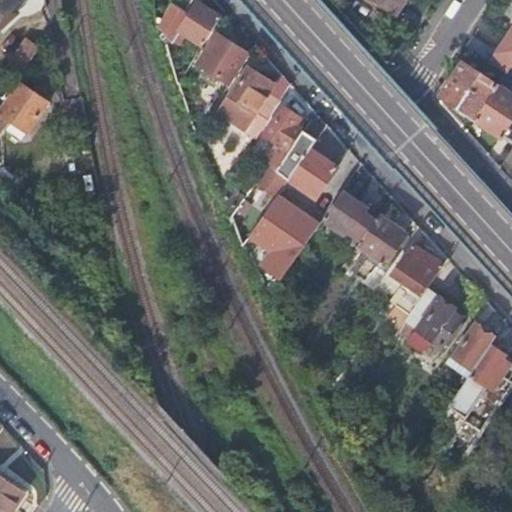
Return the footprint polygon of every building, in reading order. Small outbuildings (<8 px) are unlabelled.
[(18,0),(0,0),(0,29),(17,14),(12,9),(20,1),(18,0)] [(200,47),(209,32),(220,15),(197,0),(188,14),(172,2),(160,20),(164,31),(171,40),(177,31),(200,47)] [(407,0),(376,0),(399,15),(407,0)] [(227,30),(233,20),(223,10),(220,15),(209,32),(214,35),(197,64),(207,71),(204,78),(214,84),(218,79),(228,85),(246,54),(219,38),(223,36),(227,30)] [(482,44),(471,36),(465,46),(476,53),(481,47),(482,44)] [(18,76),(40,48),(26,38),(5,68),(18,76)] [(511,65),(511,41),(507,39),(492,63),(506,72),(508,73),(511,65)] [(490,53),(481,47),(476,53),(486,59),(490,53)] [(475,118),(498,84),(463,61),(440,94),(475,118)] [(245,129),(256,114),(271,90),(264,84),(266,79),(249,68),(220,112),(245,129)] [(180,79),(182,84),(190,73),(186,70),(180,79)] [(511,140),(511,94),(502,87),(505,81),(502,78),(498,84),(475,118),(500,136),(502,134),(511,140)] [(256,114),(267,121),(286,92),(266,79),(264,84),(271,90),(256,114)] [(18,83),(0,111),(0,112),(29,131),(47,100),(18,83)] [(265,134),(290,150),(302,132),(295,127),(300,118),(283,107),(265,134)] [(290,150),(276,171),(289,180),(311,148),(321,133),(307,124),(302,132),(290,150)] [(311,148),(289,180),(317,198),(338,167),(311,148)] [(343,190),(325,217),(349,234),(351,231),(362,238),(375,219),(365,211),(367,206),(343,190)] [(272,205),(252,236),(274,251),(264,268),(273,275),(281,281),(313,233),(272,205)] [(362,238),(343,266),(349,271),(352,269),(358,273),(369,259),(378,266),(368,279),(377,286),(384,275),(380,272),(406,233),(379,214),(375,219),(362,238)] [(410,236),(406,233),(380,272),(384,275),(410,236)] [(427,288),(442,266),(412,245),(392,273),(404,282),(401,288),(406,291),(396,305),(409,314),(427,288)] [(273,275),(262,290),(267,302),(276,288),(281,281),(273,275)] [(276,288),(267,302),(274,315),(287,295),(276,288)] [(409,314),(405,319),(417,328),(409,341),(424,351),(433,339),(443,347),(461,318),(452,310),(453,308),(450,304),(427,288),(409,314)] [(494,309),(486,301),(473,321),(475,323),(454,354),(473,369),(491,344),(496,336),(483,327),(494,309)] [(449,404),(439,419),(455,430),(443,450),(461,462),(511,387),(511,364),(501,357),(504,353),(491,344),(473,369),(470,373),(486,384),(465,416),(449,404)] [(0,511),(9,511),(23,492),(0,475),(0,511)]
